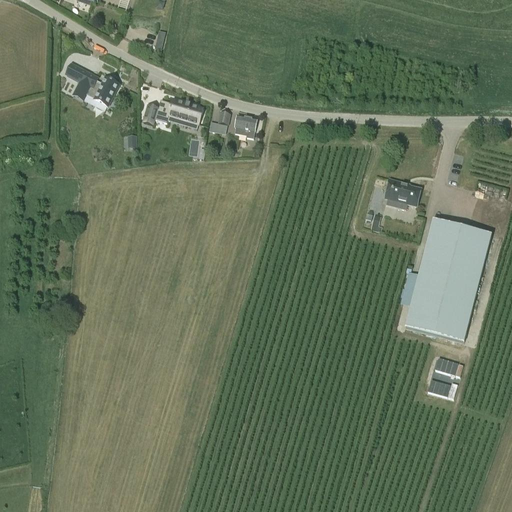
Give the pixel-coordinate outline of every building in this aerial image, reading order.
[(120,0),(117,11),(127,14),(131,0),(120,0)] [(95,101),(94,103),(108,111),(120,88),(106,80),(103,87),(96,83),(98,81),(73,68),(67,79),(79,86),(76,92),(73,98),(85,105),(89,98),(95,101)] [(148,109),(144,125),(153,128),(155,123),(167,126),(169,119),(198,127),(203,112),(174,103),(173,107),(161,104),(159,112),(148,109)] [(222,137),(224,127),(229,128),(231,117),(220,114),(216,135),(222,137)] [(247,139),(247,140),(254,141),(257,122),(238,118),(236,130),(237,131),(235,136),(247,139)] [(124,150),(134,150),(134,138),(125,137),(124,150)] [(404,186),(390,182),(386,201),(402,205),(400,211),(406,212),(407,206),(417,209),(421,192),(409,189),(409,190),(404,188),(404,186)] [(381,235),(382,230),(379,229),(381,219),(374,217),(371,232),(381,235)] [(411,309),(406,330),(464,345),(492,238),(433,223),(420,277),(409,274),(401,306),(411,309)] [(440,360),(436,372),(462,379),(465,367),(440,360)] [(428,394),(455,401),(459,388),(432,381),(428,394)]
